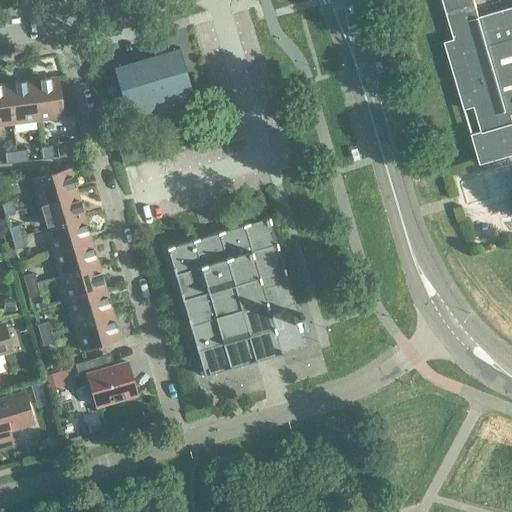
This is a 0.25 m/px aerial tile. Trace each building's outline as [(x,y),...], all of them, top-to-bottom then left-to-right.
[(511,7),(496,13),(497,16),(480,21),(473,0),(442,0),(454,40),(444,43),(464,110),(474,107),(481,132),(471,134),(480,165),(511,155),(511,7)] [(112,68),(113,69),(124,105),(148,98),(152,110),(192,98),(177,48),(112,68)] [(32,81),(37,121),(63,118),(58,78),(32,81)] [(12,125),(37,121),(32,81),(7,84),(12,125)] [(0,126),(12,125),(7,84),(0,85),(0,126)] [(118,148),(123,166),(146,159),(141,141),(118,148)] [(40,149),(42,160),(53,158),(52,147),(40,149)] [(27,151),(15,152),(17,163),(28,162),(27,151)] [(17,163),(15,152),(4,153),(6,164),(17,163)] [(30,180),(38,205),(77,194),(69,169),(30,180)] [(84,218),(77,194),(38,205),(45,229),(84,218)] [(12,201),(1,204),(4,215),(15,212),(12,201)] [(45,229),(52,253),(91,242),(84,218),(45,229)] [(194,362),(199,360),(204,377),(294,350),(281,306),(269,310),(269,308),(291,301),(292,305),(294,305),(286,276),(269,218),(166,249),(193,341),(188,342),(194,362)] [(19,225),(8,228),(11,239),(22,236),(19,225)] [(25,247),(22,236),(11,239),(14,250),(25,247)] [(98,266),(91,242),(52,253),(59,278),(98,266)] [(105,290),(98,266),(59,278),(66,302),(105,290)] [(33,274),(22,277),(25,288),(36,284),(33,274)] [(39,295),(36,284),(25,288),(28,298),(39,295)] [(112,314),(105,290),(66,302),(73,326),(112,314)] [(4,299),(4,312),(14,312),(14,299),(4,299)] [(120,339),(112,314),(73,326),(81,351),(120,339)] [(47,322),(36,325),(40,336),(50,333),(47,322)] [(0,347),(9,345),(4,325),(0,325),(0,347)] [(54,344),(50,333),(40,336),(43,347),(54,344)] [(126,362),(105,369),(102,357),(74,365),(80,384),(88,381),(96,407),(136,395),(126,362)] [(63,386),(59,372),(45,376),(49,390),(63,386)] [(0,399),(0,447),(12,444),(8,429),(31,422),(32,424),(33,424),(24,392),(0,399)]
